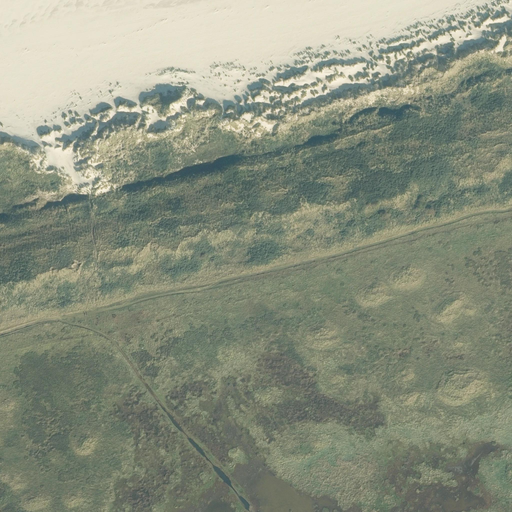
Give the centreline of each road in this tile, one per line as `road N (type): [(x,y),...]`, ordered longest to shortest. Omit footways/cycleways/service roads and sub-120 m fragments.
road 1 (track): [(61,319),(320,261),(511,205)]
road 2 (track): [(61,319),(113,343),(248,511)]
